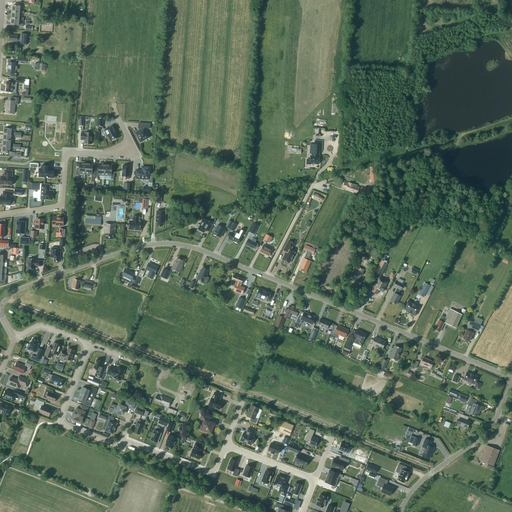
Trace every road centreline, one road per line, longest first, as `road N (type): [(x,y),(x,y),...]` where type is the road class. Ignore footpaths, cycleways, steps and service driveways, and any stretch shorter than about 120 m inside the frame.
road 1 (unclassified): [(511,378),(185,245),(132,248),(21,288),(0,308)]
road 2 (residential): [(0,215),(62,207),(70,153),(104,154),(129,141),(114,104)]
road 3 (unclassified): [(399,511),(422,479),(495,419),(511,380)]
road 4 (residential): [(121,444),(61,421),(88,342)]
road 5 (residential): [(226,444),(212,471),(121,444)]
